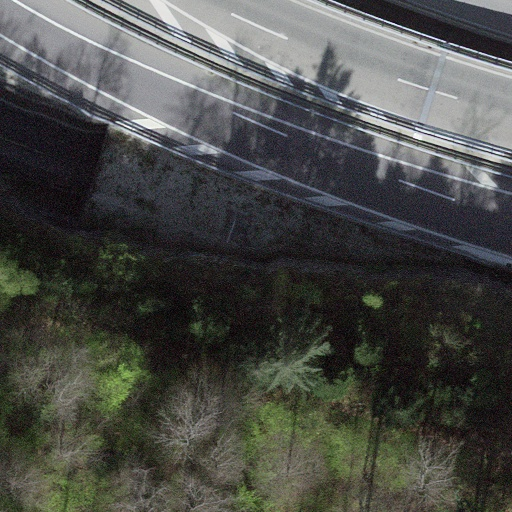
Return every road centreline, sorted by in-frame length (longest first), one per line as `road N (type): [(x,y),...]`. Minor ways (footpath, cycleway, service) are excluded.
road 1 (motorway): [(0,13),(216,120),(511,220)]
road 2 (primary): [(0,120),(209,196),(310,222),(511,232)]
road 3 (motorway): [(511,113),(355,65),(204,0)]
